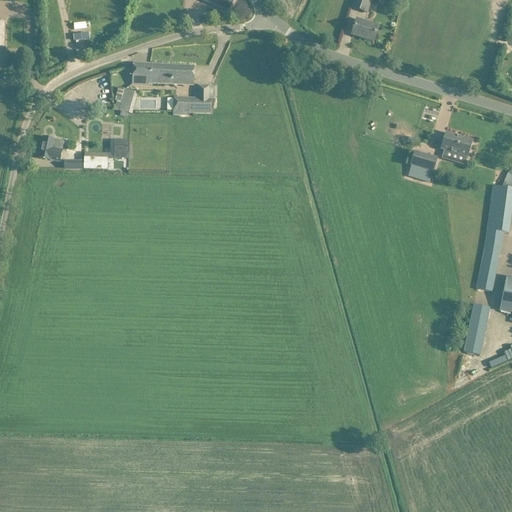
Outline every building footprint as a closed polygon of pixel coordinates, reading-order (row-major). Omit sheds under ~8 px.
[(233,0),(199,0),(230,12),(234,0),(233,0)] [(354,0),(352,8),(367,13),(371,0),(354,0)] [(352,35),(373,42),(378,27),(357,20),(352,35)] [(86,21),(74,23),(75,29),(87,28),(86,21)] [(132,85),(151,86),(152,84),(194,87),(195,68),(133,64),(132,85)] [(211,98),(209,98),(209,85),(197,85),(197,92),(194,92),(193,98),(172,97),(172,111),(188,112),(188,114),(211,114),(211,98)] [(134,100),(136,92),(124,89),(118,111),(121,112),(132,115),(135,100),(134,100)] [(445,133),(440,150),(444,151),(442,159),(464,165),(466,157),(468,158),(473,141),(445,133)] [(38,159),(48,161),(59,163),(62,149),(64,142),(55,140),(43,137),(38,159)] [(115,159),(129,159),(129,142),(115,141),(115,159)] [(414,152),(410,166),(433,173),(437,159),(414,152)] [(83,170),(107,171),(108,159),(84,158),(83,170)] [(64,162),(64,171),(82,170),(82,162),(64,162)] [(508,233),(511,207),(511,166),(511,169),(508,174),(503,188),(493,186),(487,230),(508,233)] [(511,313),(511,277),(506,277),(499,311),(511,313)] [(490,309),(473,305),(464,353),(480,356),(490,309)] [(493,367),(508,361),(506,357),(491,362),(493,367)]
